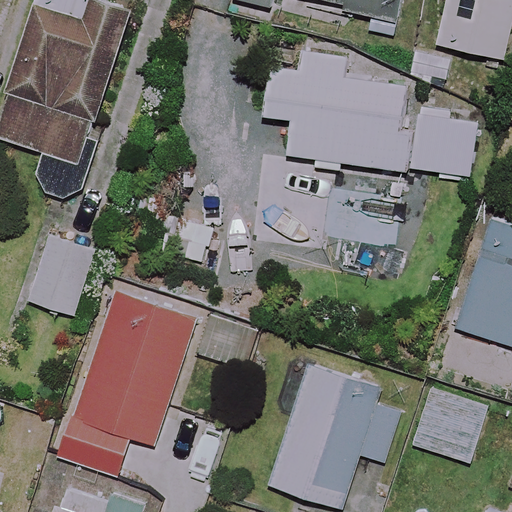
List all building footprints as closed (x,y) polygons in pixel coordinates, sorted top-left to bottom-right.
[(146,8),(118,0),(96,0),(90,23),(40,9),(3,138),(83,161),(96,115),(114,120),(146,8)] [(406,0),(240,0),(272,6),(273,0),(330,0),(349,4),(348,10),(403,21),(406,0)] [(511,0),(451,0),(443,44),(509,57),(511,41),(511,0)] [(303,69),(274,65),(268,115),(296,118),(292,154),(316,157),(315,169),(346,173),(347,161),(441,172),(438,189),(472,193),(481,123),(451,119),(453,102),(413,97),(414,86),(345,77),(348,55),(305,49),(303,69)] [(511,223),(485,215),(452,325),(511,342),(511,223)] [(97,249),(54,235),(33,300),(77,314),(97,249)] [(204,317),(120,287),(60,455),(122,477),(137,436),(159,444),(204,317)] [(259,333),(213,317),(200,352),(247,369),(259,333)] [(366,381),(314,364),(274,484),(347,508),(365,453),(390,461),(406,412),(361,397),(366,381)] [(492,403),(434,387),(418,445),(475,462),(492,403)] [(0,500),(8,476),(0,473),(0,500)] [(97,511),(102,501),(68,489),(60,511),(97,511)]
